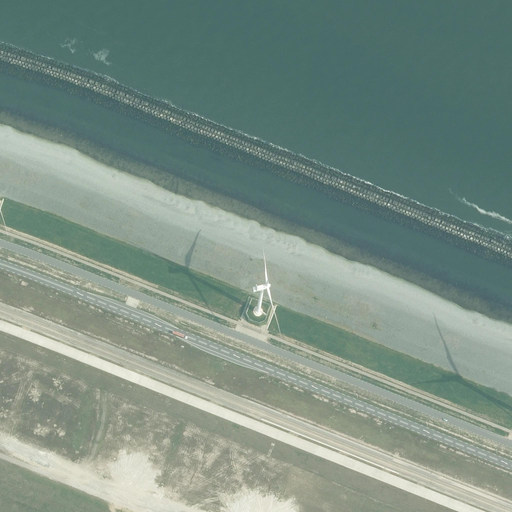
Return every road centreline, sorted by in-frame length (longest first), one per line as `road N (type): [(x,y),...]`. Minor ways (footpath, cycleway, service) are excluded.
road 1 (secondary): [(511,465),(0,263)]
road 2 (unclassified): [(511,443),(0,242)]
road 3 (track): [(145,511),(0,455)]
